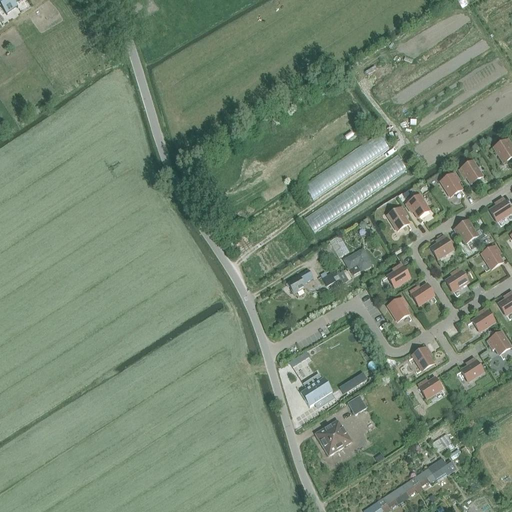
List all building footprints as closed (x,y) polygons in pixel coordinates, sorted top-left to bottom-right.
[(0,0),(0,7),(6,16),(18,8),(15,4),(16,3),(20,0),(25,0),(27,1),(29,0),(0,0)] [(351,133),(344,138),(346,141),(354,137),(351,133)] [(510,146),(507,141),(505,142),(494,149),(503,165),(511,159),(511,153),(508,148),(510,146)] [(464,176),(471,186),(482,178),(472,163),(459,172),(462,177),(464,176)] [(440,184),(450,199),(461,191),(455,182),(457,180),(454,175),(452,176),(440,184)] [(429,212),(419,197),(406,206),(409,211),(411,210),(417,220),(429,212)] [(499,206),(489,212),(496,224),(511,214),(503,200),(498,204),(499,206)] [(387,218),(397,233),(408,225),(402,216),(404,214),(401,209),(398,210),(387,218)] [(477,238),(467,223),(456,230),(454,231),(457,237),(459,235),(466,245),(477,238)] [(329,243),(337,257),(339,259),(349,253),(340,238),(329,243)] [(430,250),(437,261),(453,252),(444,238),(439,241),(440,244),(430,250)] [(481,256),(491,271),(502,264),(496,254),(498,253),(495,248),(492,249),(481,256)] [(360,274),(373,267),(363,249),(342,261),(348,272),(349,271),(352,277),(360,273),(360,274)] [(397,272),(387,278),(394,289),(409,280),(402,268),(400,266),(395,270),(397,272)] [(292,279),(293,281),(286,284),(293,295),(305,288),(303,285),(313,280),(308,271),(298,277),(298,276),(292,279)] [(340,280),(342,285),(350,282),(345,271),(337,275),(338,276),(340,280)] [(460,273),(459,271),(453,274),(455,276),(451,279),(445,282),(452,294),(467,284),(460,273)] [(321,280),(326,288),(335,282),(332,279),(330,275),(329,274),(326,276),(321,279),(321,280)] [(415,290),(410,294),(418,307),(433,297),(426,286),(416,293),(415,290)] [(498,306),(505,317),(511,312),(511,294),(506,297),(508,299),(498,306)] [(387,308),(397,323),(408,316),(402,306),(404,305),(401,299),(399,301),(387,308)] [(485,311),(470,320),(479,334),(494,324),(487,313),(485,311)] [(510,349),(500,334),(489,341),(487,343),(490,348),(492,346),(499,356),(510,349)] [(429,354),(426,349),(424,350),(423,350),(412,357),(422,373),(433,365),(427,356),(429,354)] [(306,353),(289,364),(292,369),(309,358),(306,353)] [(383,362),(388,369),(396,364),(394,362),(386,360),(383,362)] [(479,368),(476,363),(474,360),(469,364),(470,366),(460,372),(468,384),(483,374),(479,368)] [(363,375),(339,390),(343,397),(367,382),(363,375)] [(297,389),(297,390),(309,409),(315,405),(318,410),(333,400),(330,395),(331,394),(322,380),(314,385),(311,380),(303,386),(306,391),(300,394),(297,389)] [(419,389),(426,401),(441,391),(434,380),(424,386),(423,384),(418,387),(419,389)] [(347,405),(354,417),(366,410),(359,398),(347,405)] [(315,436),(328,458),(352,444),(342,428),(341,428),(339,426),(337,422),(315,435),(314,436),(315,436)] [(446,435),(431,444),(436,454),(452,444),(446,435)] [(373,459),(377,464),(383,459),(380,455),(373,459)] [(428,470),(412,480),(420,492),(422,490),(421,488),(429,483),(430,485),(435,481),(437,484),(437,483),(446,477),(447,478),(456,471),(450,461),(445,465),(442,460),(427,469),(428,470)] [(412,480),(396,491),(403,503),(409,499),(408,497),(415,492),(417,494),(420,492),(412,480)] [(396,491),(380,502),(386,511),(389,511),(390,511),(388,509),(396,504),(397,506),(399,505),(402,503),(403,503),(396,491)] [(386,511),(380,502),(364,511),(386,511)]
